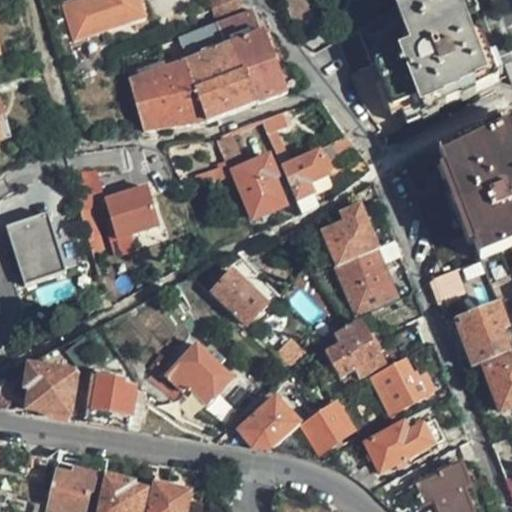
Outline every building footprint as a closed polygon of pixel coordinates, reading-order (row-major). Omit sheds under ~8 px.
[(137,0),(81,0),(61,6),(72,42),(77,40),(102,33),(143,21),(137,0)] [(137,0),(143,21),(151,19),(144,0),(137,0)] [(204,0),(213,23),(239,13),(234,0),(204,0)] [(464,0),(400,0),(399,1),(392,6),(408,47),(372,62),(391,108),(397,107),(405,126),(421,119),(417,111),(442,101),(444,106),(494,79),(476,30),(464,0)] [(254,10),(213,25),(220,47),(234,42),(256,103),(284,93),(254,10)] [(213,25),(177,39),(183,61),(204,122),(207,121),(256,103),(234,42),(220,47),(213,25)] [(102,33),(77,40),(80,50),(105,43),(102,33)] [(204,122),(183,61),(127,82),(140,131),(204,122)] [(259,121),(264,132),(284,124),(280,113),(259,121)] [(511,124),(510,119),(438,151),(480,260),(511,248),(511,247),(511,124)] [(213,137),(213,138),(222,160),(235,154),(227,132),(213,137)] [(355,148),(346,137),(280,169),(298,215),(314,207),(306,182),(326,173),(321,164),(355,148)] [(282,205),(271,176),(274,174),(266,155),(231,172),(251,219),(282,205)] [(228,177),(224,167),(196,176),(200,187),(228,177)] [(376,197),(371,184),(356,193),(361,203),(376,197)] [(148,187),(104,200),(115,239),(158,225),(148,187)] [(92,193),(78,197),(81,209),(96,205),(92,193)] [(333,260),(335,266),(375,250),(358,207),(339,214),(343,223),(321,232),(325,242),(319,244),(325,262),(333,260)] [(49,215),(7,227),(24,287),(66,275),(49,215)] [(375,250),(335,266),(354,313),(392,296),(378,261),(397,254),(393,243),(375,250)] [(266,305),(232,272),(211,294),(244,328),(266,305)] [(452,272),(442,276),(430,282),(434,295),(456,287),(452,272)] [(511,292),(510,279),(481,284),(484,301),(511,296),(511,292)] [(471,369),(507,356),(498,332),(504,330),(495,306),(453,320),(463,345),(471,369)] [(330,363),(370,343),(358,322),(332,336),(338,346),(324,354),(330,363)] [(390,346),(398,361),(420,349),(413,334),(390,346)] [(381,366),(370,343),(330,363),(339,379),(352,372),(357,380),(381,366)] [(207,359),(194,346),(165,375),(182,392),(186,388),(219,421),(230,411),(216,395),(229,381),(215,367),(207,359)] [(162,349),(148,362),(158,373),(172,359),(162,349)] [(212,355),(207,359),(215,367),(220,363),(212,355)] [(422,376),(411,358),(371,381),(390,415),(433,391),(424,375),(422,376)] [(511,408),(511,360),(483,372),(490,390),(499,413),(511,408)] [(72,414),(76,373),(31,366),(28,387),(32,389),(30,408),(51,411),(72,414)] [(131,425),(135,400),(137,389),(122,386),(122,382),(94,377),(87,418),(108,421),(131,425)] [(10,405),(26,404),(23,378),(8,380),(10,405)] [(131,425),(130,430),(139,432),(143,402),(135,400),(131,425)] [(265,442),(271,449),(285,438),(298,427),(274,400),(237,431),(251,447),(260,446),(265,442)] [(335,404),(306,420),(302,424),(319,453),(352,434),(335,404)] [(434,427),(431,421),(405,434),(401,425),(363,443),(377,473),(441,441),(434,427)] [(448,444),(465,436),(459,422),(440,430),(448,444)] [(464,464),(457,447),(432,459),(438,476),(414,486),(419,500),(428,496),(434,511),(471,511),(464,491),(469,488),(460,466),(464,464)] [(43,480),(46,458),(28,454),(24,477),(43,480)] [(66,475),(56,472),(45,511),(85,511),(91,493),(93,494),(98,475),(80,471),(77,478),(66,475)] [(365,471),(351,479),(367,492),(375,487),(365,471)] [(118,480),(106,477),(98,511),(139,511),(144,490),(133,487),(134,483),(118,480)] [(183,511),(187,494),(169,490),(155,486),(148,511),(183,511)]
